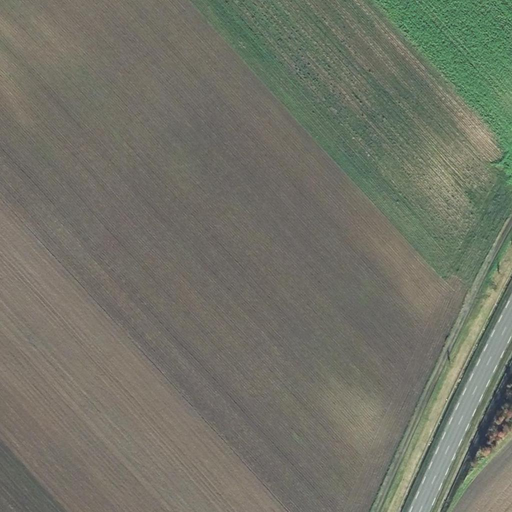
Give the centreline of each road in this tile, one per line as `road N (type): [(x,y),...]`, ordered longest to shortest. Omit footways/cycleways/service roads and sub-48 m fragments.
road 1 (track): [(372,511),(511,220)]
road 2 (primary): [(511,314),(419,511)]
